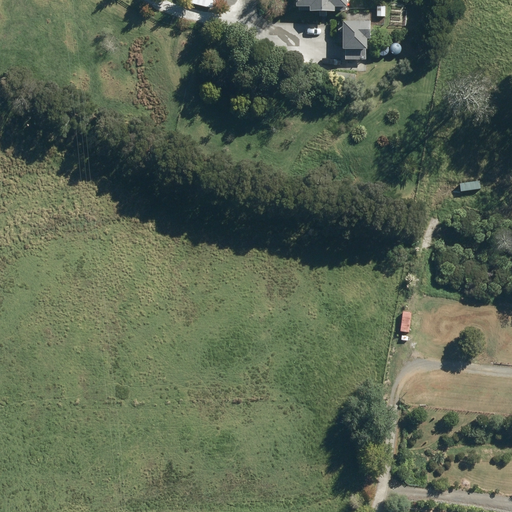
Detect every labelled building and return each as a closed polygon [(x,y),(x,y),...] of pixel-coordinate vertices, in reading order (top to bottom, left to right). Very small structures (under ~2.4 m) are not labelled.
[(295,0),(296,10),(309,10),(309,15),(334,15),(334,10),(346,10),(346,0),(295,0)] [(376,8),(376,18),(385,18),(385,8),(376,8)] [(345,52),(345,60),(365,61),(365,53),(367,53),(367,42),(369,42),(369,25),(343,25),(342,52),(345,52)] [(401,44),(379,44),(379,56),(401,56),(401,44)] [(335,73),(334,81),(354,84),(355,75),(335,73)]
